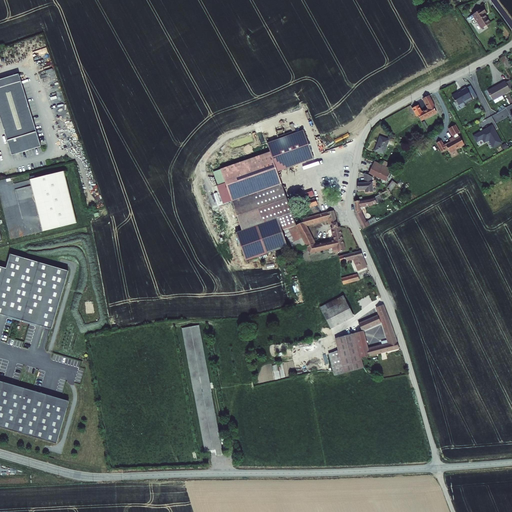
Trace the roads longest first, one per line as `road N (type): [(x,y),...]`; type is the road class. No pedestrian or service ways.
road 1 (residential): [(438,468),(400,336),(348,204),(362,139),(377,118),(511,44)]
road 2 (tertiary): [(438,468),(88,477),(0,453)]
road 3 (unknown): [(349,209),(309,191),(299,169),(362,139)]
